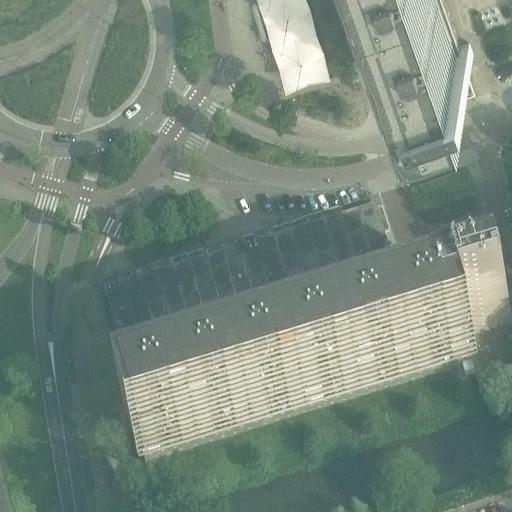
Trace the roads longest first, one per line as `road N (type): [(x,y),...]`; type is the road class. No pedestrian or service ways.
road 1 (residential): [(63,406),(424,296),(387,154)]
road 2 (residential): [(128,123),(164,125),(270,179),(357,171),(387,154)]
road 3 (tertiary): [(63,406),(60,309),(104,137)]
road 4 (residential): [(387,154),(285,142),(197,98),(164,66)]
road 5 (residential): [(387,154),(511,118)]
